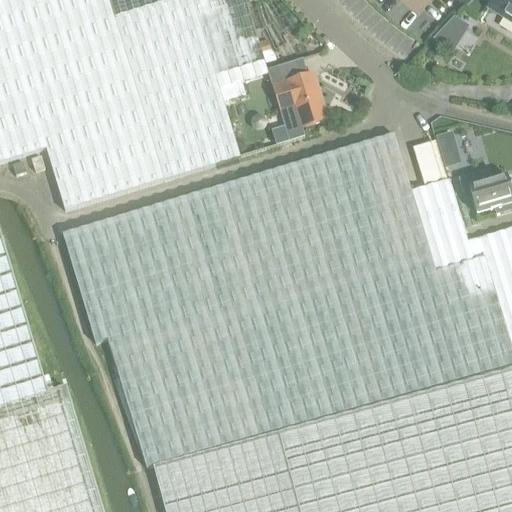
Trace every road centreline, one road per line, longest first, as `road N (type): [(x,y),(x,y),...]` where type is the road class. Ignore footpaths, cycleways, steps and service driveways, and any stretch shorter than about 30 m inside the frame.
road 1 (track): [(149,506),(48,228)]
road 2 (unclassified): [(409,112),(303,0)]
